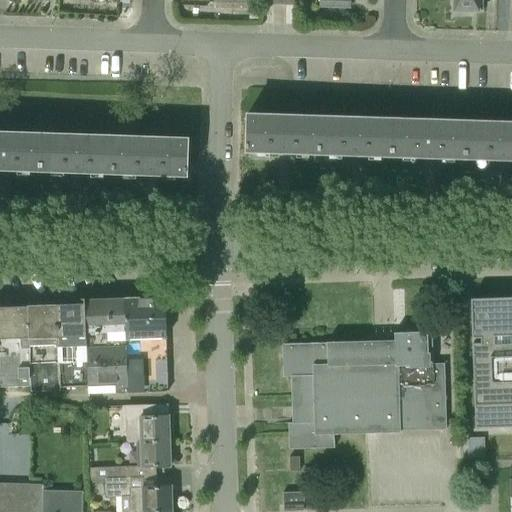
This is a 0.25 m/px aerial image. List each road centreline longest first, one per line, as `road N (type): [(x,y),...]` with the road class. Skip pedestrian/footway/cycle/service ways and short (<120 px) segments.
road 1 (residential): [(511,250),(220,254)]
road 2 (residential): [(227,511),(220,254)]
road 3 (residential): [(220,254),(0,260)]
road 4 (residential): [(220,254),(220,44)]
road 5 (residential): [(397,48),(220,44)]
road 6 (residential): [(153,42),(0,40)]
